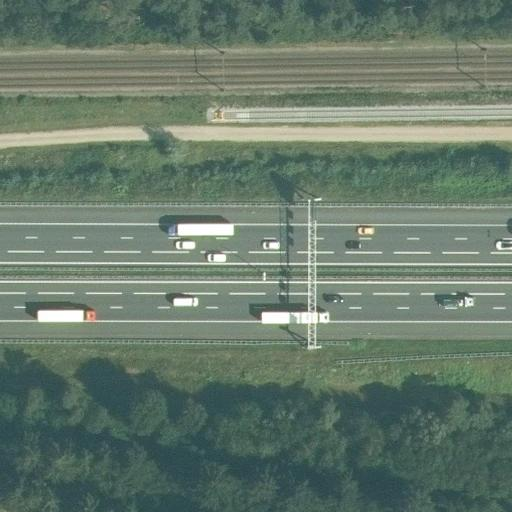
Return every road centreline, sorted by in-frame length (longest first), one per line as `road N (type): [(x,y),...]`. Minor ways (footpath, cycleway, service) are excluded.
road 1 (track): [(511,132),(159,130),(0,142)]
road 2 (motorway): [(511,246),(0,245)]
road 3 (motorway): [(0,300),(511,300)]
